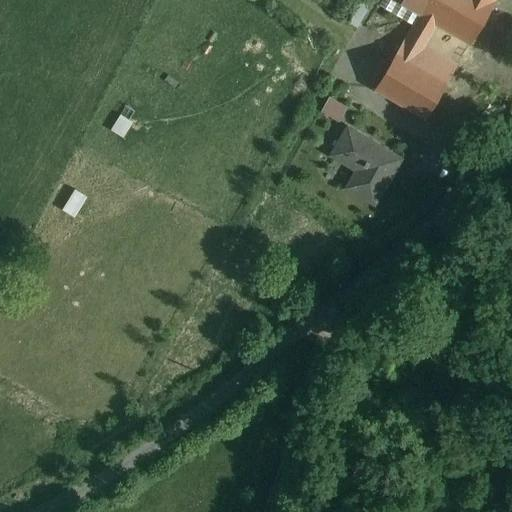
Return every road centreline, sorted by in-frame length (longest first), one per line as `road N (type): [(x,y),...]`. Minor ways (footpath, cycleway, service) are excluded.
road 1 (unclassified): [(328,308),(202,409),(36,511)]
road 2 (unclassified): [(328,308),(409,241),(511,137)]
road 3 (track): [(328,308),(339,333),(272,511)]
